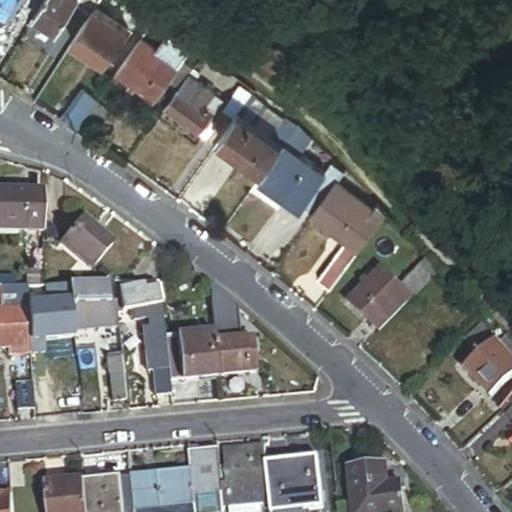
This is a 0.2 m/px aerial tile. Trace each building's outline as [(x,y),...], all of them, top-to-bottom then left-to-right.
[(35,19),(46,0),(28,0),(19,15),(31,22),(34,18),(35,19)] [(80,0),(46,0),(35,19),(59,34),(73,11),(81,0),(80,0)] [(80,0),(81,0),(73,11),(87,20),(95,8),(100,0),(80,0)] [(109,0),(149,30),(159,18),(134,0),(109,0)] [(129,30),(95,8),(87,20),(73,42),(108,63),(129,30)] [(173,29),(156,49),(179,66),(183,61),(196,46),(173,29)] [(179,66),(156,49),(142,39),(118,73),(154,100),(156,98),(165,85),(169,80),(179,66)] [(183,61),(179,66),(169,80),(180,88),(191,74),(194,69),(183,61)] [(211,89),(191,74),(180,88),(201,103),(211,89)] [(165,85),(156,98),(161,102),(170,89),(165,85)] [(201,103),(180,88),(167,107),(202,133),(215,114),(201,103)] [(240,113),(252,97),(239,88),(223,110),(236,119),(240,113)] [(80,125),(98,100),(84,90),(66,115),(80,125)] [(294,129),(253,95),(252,97),(240,113),(284,144),(294,129)] [(80,125),(78,128),(95,140),(117,110),(99,98),(98,100),(80,125)] [(284,144),(240,113),(236,119),(221,141),(264,172),(284,144)] [(338,181),(333,164),(328,172),(309,160),(286,143),(253,190),(280,209),(288,197),(314,215),(338,181)] [(374,206),(338,181),(314,215),(350,244),(359,251),(374,206)] [(0,234),(42,236),(43,194),(0,193),(0,197),(0,234)] [(81,221),(60,245),(91,271),(112,247),(81,221)] [(350,244),(338,260),(347,268),(359,251),(350,244)] [(332,289),(347,268),(338,260),(322,280),(332,289)] [(442,272),(430,260),(400,288),(412,299),(442,272)] [(412,299),(400,288),(383,271),(351,304),(380,332),(412,299)] [(116,314),(114,293),(114,285),(68,286),(73,333),(118,328),(116,314)] [(160,306),(157,285),(120,285),(121,292),(122,296),(157,289),(160,306)] [(23,287),(1,287),(2,299),(0,299),(1,311),(25,310),(25,307),(23,291),(23,287)] [(65,289),(23,291),(25,307),(65,306),(65,289)] [(150,308),(160,306),(157,289),(122,296),(119,296),(122,313),(138,310),(150,308)] [(152,314),(150,308),(138,310),(139,316),(152,314)] [(30,353),(25,310),(1,311),(0,310),(0,349),(8,349),(15,349),(15,354),(30,353)] [(226,320),(212,321),(213,334),(214,344),(235,342),(234,327),(226,320)] [(214,344),(213,334),(174,338),(179,382),(218,378),(214,344)] [(179,382),(174,338),(164,339),(168,383),(179,382)] [(150,341),(154,387),(168,385),(168,383),(164,339),(150,341)] [(252,340),(242,341),(245,366),(254,365),(252,340)] [(235,342),(214,344),(218,378),(246,375),(245,366),(242,341),(235,342)] [(511,379),(511,361),(494,341),(464,369),(491,398),(511,379)] [(122,360),(109,361),(110,376),(123,375),(122,360)] [(113,403),(126,401),(123,375),(110,376),(113,403)] [(18,411),(35,410),(33,384),(16,386),(18,411)] [(156,398),(170,397),(168,385),(154,387),(156,398)] [(511,402),(503,411),(511,419),(511,402)] [(265,468),(263,448),(224,452),(225,469),(227,487),(235,486),(267,483),(265,468)] [(220,470),(218,451),(190,454),(191,473),(195,509),(194,511),(223,511),(220,470)] [(269,507),(269,511),(321,511),(316,463),(265,468),(267,483),(269,507)] [(225,469),(220,470),(223,511),(228,511),(260,508),(269,507),(267,483),(235,486),(236,494),(228,495),(227,487),(225,469)] [(384,470),(348,472),(351,511),(400,511),(399,487),(385,488),(384,470)] [(162,511),(195,509),(191,473),(158,476),(159,492),(162,511)] [(153,477),(131,479),(131,483),(133,511),(158,511),(162,511),(159,492),(154,492),(153,477)] [(133,511),(131,483),(84,486),(86,511),(133,511)] [(47,511),(86,511),(84,486),(84,484),(46,487),(47,511)] [(236,494),(235,486),(227,487),(228,495),(236,494)] [(0,511),(11,511),(10,497),(0,497),(0,511)]
